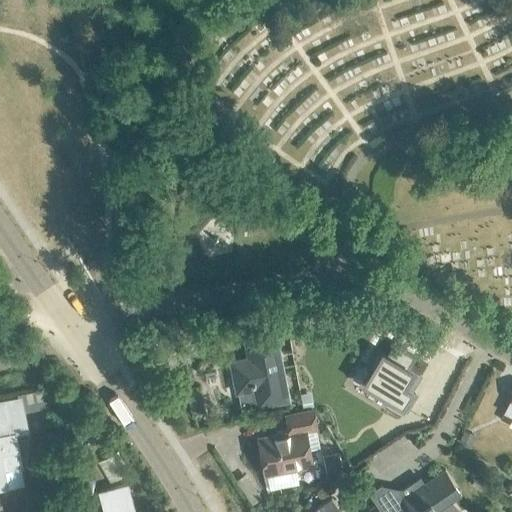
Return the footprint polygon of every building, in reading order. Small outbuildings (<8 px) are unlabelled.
[(256,407),(287,401),(274,334),(249,339),(253,357),(229,361),(235,393),(253,389),(256,407)] [(371,369),(362,383),(403,406),(412,391),(401,385),(410,370),(405,367),(412,356),(393,345),(387,356),(376,351),(366,366),(371,369)] [(0,488),(6,488),(6,487),(22,485),(19,468),(20,468),(14,435),(26,433),(22,412),(48,408),(52,387),(15,393),(18,408),(0,411),(0,488)] [(511,392),(501,413),(511,418),(511,392)] [(257,438),(264,473),(311,465),(305,430),(315,428),(312,410),(285,415),(288,432),(257,438)] [(460,511),(450,497),(459,491),(444,469),(423,484),(420,479),(409,486),(407,484),(400,489),(379,486),(367,493),(377,508),(371,511),(460,511)] [(133,511),(126,485),(96,493),(101,511),(133,511)] [(340,511),(330,497),(308,511),(340,511)]
